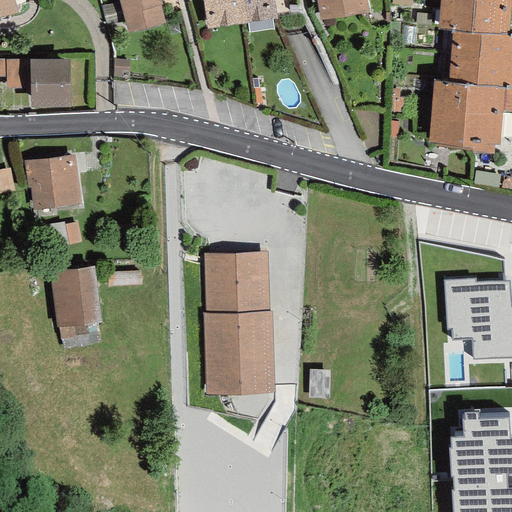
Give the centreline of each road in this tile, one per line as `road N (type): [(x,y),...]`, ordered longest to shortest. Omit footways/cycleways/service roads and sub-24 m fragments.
road 1 (unclassified): [(511,218),(131,127),(0,131)]
road 2 (unknown): [(376,190),(305,1)]
